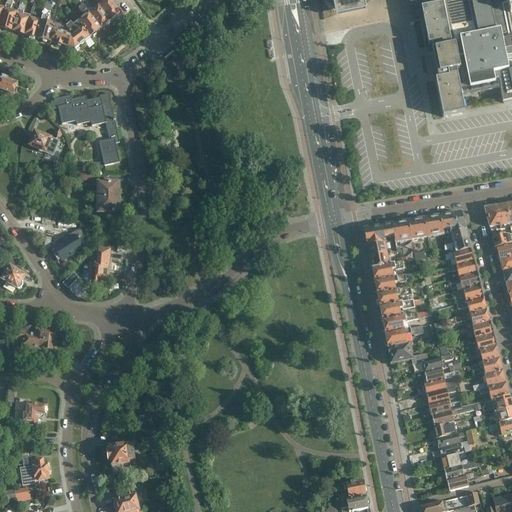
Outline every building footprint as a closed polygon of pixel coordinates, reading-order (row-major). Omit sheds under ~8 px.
[(0,29),(12,33),(17,13),(11,11),(13,0),(7,0),(5,9),(0,26),(0,29)] [(99,7),(111,23),(122,15),(110,0),(102,0),(104,2),(99,7)] [(330,0),(334,19),(366,13),(363,0),(330,0)] [(511,0),(407,0),(412,22),(423,19),(429,47),(434,46),(436,54),(430,55),(434,74),(439,73),(441,81),(435,82),(442,116),(464,111),(460,91),(492,85),(492,83),(498,82),(503,103),(511,101),(511,0)] [(111,23),(99,7),(93,11),(88,4),(83,7),(101,30),(111,23)] [(24,36),(30,16),(23,14),(25,7),(19,5),(17,13),(12,33),(24,36)] [(90,38),(101,30),(83,7),(79,11),(84,18),(78,23),(79,23),(90,38)] [(30,16),(24,36),(37,40),(42,22),(35,20),(36,17),(34,17),(37,9),(32,8),(30,16)] [(42,22),(37,40),(49,43),(54,25),(48,24),(50,13),(44,12),(42,22)] [(82,44),(90,38),(79,23),(73,27),(71,24),(68,26),(82,44)] [(63,27),(54,25),(49,43),(58,46),(63,27)] [(74,50),(82,44),(68,26),(65,28),(72,36),(68,49),(74,50)] [(63,27),(58,46),(68,49),(72,36),(65,28),(63,27)] [(14,95),(14,94),(16,94),(17,90),(16,88),(18,83),(7,79),(8,78),(0,74),(0,89),(5,91),(4,94),(4,97),(10,99),(12,97),(13,95),(14,95)] [(119,143),(109,94),(100,96),(100,98),(87,101),(86,97),(72,100),(71,96),(55,100),(55,102),(51,102),(53,110),(59,108),(62,125),(76,122),(77,126),(91,123),(92,126),(106,123),(109,140),(99,142),(104,166),(119,163),(115,144),(119,143)] [(63,136),(60,131),(55,133),(57,139),(63,136)] [(58,142),(51,139),(35,132),(29,146),(53,156),(58,142)] [(94,182),(94,174),(76,174),(76,182),(94,182)] [(118,212),(118,184),(98,184),(99,203),(96,203),(96,210),(99,210),(99,212),(118,212)] [(503,226),(509,225),(506,206),(496,207),(500,230),(504,229),(503,226)] [(496,231),(500,230),(496,207),(487,209),(485,212),(489,228),(495,227),(496,231)] [(440,217),(442,230),(449,229),(450,233),(465,230),(461,215),(459,214),(440,217)] [(427,238),(443,235),(442,230),(440,217),(424,220),(427,238)] [(411,241),(427,238),(424,220),(408,222),(411,241)] [(399,243),(400,243),(411,241),(408,222),(392,225),(394,236),(396,248),(400,247),(399,243)] [(366,247),(384,243),(383,238),(394,236),(392,225),(365,229),(365,230),(364,231),(363,231),(366,247)] [(63,261),(76,253),(72,246),(82,239),(74,228),(64,234),(68,241),(55,249),(59,254),(58,256),(60,260),(62,259),(63,261)] [(447,245),(453,244),(468,240),(465,230),(450,233),(452,239),(443,242),(444,246),(447,245)] [(495,249),(496,249),(511,245),(509,234),(492,239),(495,249)] [(455,253),(470,249),(468,240),(453,244),(447,245),(448,250),(454,248),(455,253)] [(369,258),(387,254),(384,243),(366,247),(369,258)] [(499,261),(511,257),(511,244),(511,245),(496,249),(497,254),(497,256),(497,259),(499,259),(499,261)] [(89,273),(88,285),(96,285),(98,283),(98,281),(106,282),(108,267),(107,266),(109,250),(97,249),(96,257),(91,256),(90,264),(89,273)] [(456,266),(474,262),(470,249),(455,253),(453,254),(456,266)] [(371,269),(389,266),(387,254),(369,258),(371,269)] [(502,273),(511,270),(511,257),(499,261),(501,266),(500,268),(501,270),(502,271),(502,273)] [(477,274),(474,262),(456,266),(447,269),(448,272),(453,271),(453,272),(457,271),(459,278),(477,274)] [(404,270),(402,263),(389,266),(371,269),(373,282),(393,278),(392,271),(396,270),(397,271),(404,270)] [(18,289),(21,288),(22,286),(22,282),(21,282),(25,276),(4,264),(1,269),(6,272),(2,280),(18,289)] [(505,284),(511,282),(511,270),(502,273),(504,278),(503,279),(504,282),(505,283),(505,284)] [(480,286),(477,274),(459,278),(448,281),(450,285),(460,283),(462,291),(463,290),(480,286)] [(405,276),(393,278),(373,282),(376,295),(396,292),(394,284),(399,283),(399,284),(406,283),(405,276)] [(466,303),(483,299),(480,286),(463,290),(466,303)] [(411,296),(410,289),(396,292),(376,295),(379,308),(398,305),(397,297),(400,296),(400,298),(411,296)] [(470,315),(486,311),(483,299),(466,303),(456,306),(458,310),(468,307),(470,315)] [(412,302),(398,305),(379,308),(381,321),(401,318),(399,310),(402,309),(403,311),(414,309),(414,307),(413,303),(412,302)] [(473,327),(490,323),(486,311),(470,315),(460,318),(461,322),(471,320),(473,327)] [(418,320),(417,315),(401,318),(381,321),(384,335),(403,331),(404,331),(402,323),(418,320)] [(493,336),(490,323),(473,327),(470,328),(471,333),(473,332),(475,341),(493,336)] [(441,324),(434,326),(436,336),(444,334),(447,333),(445,329),(443,327),(442,328),(441,324)] [(53,351),(55,329),(11,325),(11,332),(15,333),(15,339),(23,339),(22,348),(33,349),(36,352),(39,352),(42,350),(53,351)] [(423,334),(421,327),(410,330),(404,331),(403,331),(384,335),(387,349),(409,344),(412,344),(410,336),(414,335),(414,336),(423,334)] [(477,352),(496,347),(493,336),(475,341),(477,347),(475,347),(477,352)] [(423,355),(412,358),(409,344),(387,349),(389,358),(390,365),(412,360),(413,365),(422,363),(424,362),(423,355)] [(499,360),(496,348),(496,347),(477,352),(469,354),(470,358),(480,356),(482,364),(499,360)] [(446,348),(439,350),(441,358),(448,357),(446,348)] [(441,358),(424,362),(422,363),(424,373),(441,369),(443,369),(442,363),(452,360),(451,356),(448,357),(441,358)] [(502,372),(499,360),(482,364),(471,367),(472,371),(483,369),(485,376),(502,372)] [(441,369),(424,373),(426,384),(452,378),(451,374),(443,376),(441,369)] [(472,388),(473,392),(479,391),(505,384),(502,372),(485,376),(484,377),(486,384),(472,388)] [(426,395),(446,390),(444,384),(453,382),(452,378),(426,384),(424,385),(426,395)] [(509,397),(506,385),(505,384),(479,391),(480,395),(488,393),(490,402),(509,397)] [(455,393),(454,389),(446,390),(426,395),(428,406),(448,401),(448,399),(449,399),(448,395),(455,393)] [(496,413),(511,409),(509,397),(490,402),(492,407),(495,406),(496,413)] [(431,418),(451,413),(450,411),(449,406),(459,404),(458,399),(448,401),(428,406),(431,418)] [(44,420),(44,413),(46,412),(46,409),(45,408),(45,406),(27,404),(27,402),(20,402),(19,422),(38,423),(38,419),(44,420)] [(456,416),(462,414),(473,412),(472,407),(461,409),(461,410),(455,412),(456,416)] [(511,421),(511,409),(496,413),(494,413),(495,418),(498,418),(500,424),(511,421)] [(434,428),(450,424),(453,424),(451,413),(431,418),(434,428)] [(501,437),(511,434),(511,421),(500,424),(488,428),(489,432),(499,430),(501,437)] [(436,440),(455,436),(455,434),(453,434),(450,424),(434,428),(436,440)] [(474,431),(466,433),(469,446),(478,444),(474,431)] [(460,443),(458,435),(455,436),(436,440),(439,450),(460,445),(460,443)] [(139,444),(154,443),(153,436),(138,437),(139,444)] [(128,447),(127,445),(109,447),(109,448),(107,448),(109,462),(111,462),(112,474),(121,473),(120,466),(130,465),(129,463),(135,462),(134,446),(128,447)] [(441,460),(457,456),(462,455),(460,445),(439,450),(441,460)] [(459,463),(457,456),(441,460),(444,471),(467,465),(466,461),(459,463)] [(32,458),(23,459),(27,486),(36,485),(36,481),(39,481),(39,482),(47,481),(47,480),(50,479),(50,476),(50,473),(50,468),(49,468),(48,465),(47,461),(44,461),(44,459),(33,461),(32,458)] [(446,481),(462,477),(461,472),(478,468),(477,463),(467,465),(444,471),(446,481)] [(462,477),(446,481),(449,492),(468,488),(466,482),(471,480),(470,476),(465,477),(462,477)] [(361,483),(360,481),(350,483),(344,485),(345,491),(347,490),(348,498),(366,495),(365,494),(366,492),(365,489),(364,488),(363,483),(361,483)] [(16,499),(30,497),(29,489),(15,491),(16,499)] [(131,497),(129,489),(116,492),(118,500),(114,502),(112,505),(113,509),(116,510),(116,511),(136,511),(138,510),(135,497),(131,497)] [(469,507),(480,504),(477,494),(466,496),(469,507)] [(495,511),(511,511),(511,496),(493,501),(495,511)] [(341,511),(357,511),(368,510),(367,504),(368,503),(367,499),(365,498),(365,497),(346,501),(347,509),(341,510),(341,511)] [(419,511),(444,511),(442,503),(419,509),(419,511)]
